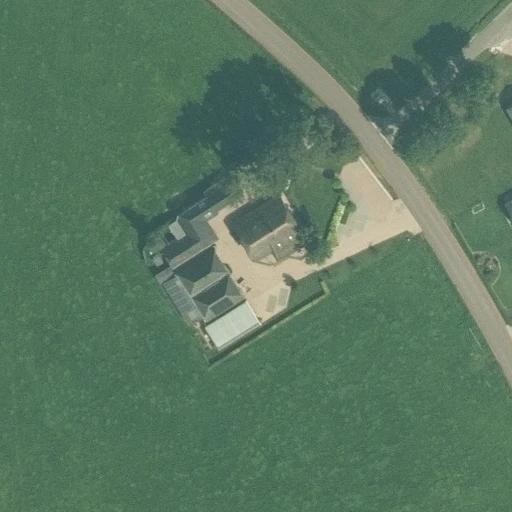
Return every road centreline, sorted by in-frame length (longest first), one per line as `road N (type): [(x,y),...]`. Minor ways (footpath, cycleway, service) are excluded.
road 1 (unknown): [(418,209),(292,265),(260,265),(238,250),(230,230),(237,194),(327,94)]
road 2 (tertiary): [(511,363),(375,147)]
road 3 (tertiary): [(375,147),(224,0)]
road 4 (residential): [(375,147),(511,16)]
